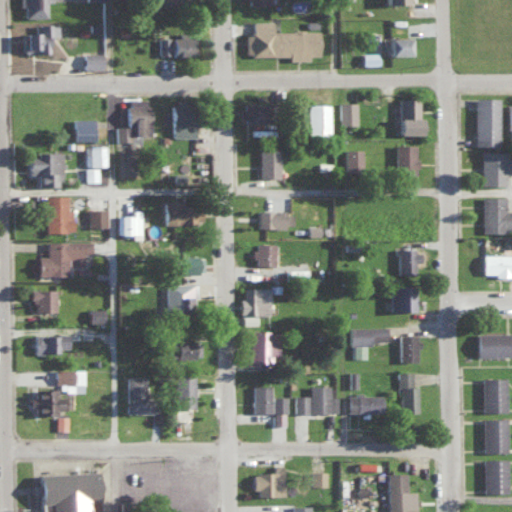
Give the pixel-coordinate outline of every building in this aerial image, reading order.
[(23,15),(44,15),(44,0),(45,0),(17,0),(17,5),(22,5),(23,15)] [(316,29),(270,29),(270,20),(250,20),(251,32),(243,32),(244,54),(286,54),(286,59),(307,58),(307,54),(316,54),(316,29)] [(47,22),(34,22),(34,30),(20,30),(20,51),(48,50),(47,22)] [(156,35),(157,54),(195,53),(195,36),(184,36),(184,34),(156,35)] [(407,36),(387,36),(387,53),(407,53),(407,36)] [(101,68),(101,52),(82,52),(82,68),(101,68)] [(497,96),(473,96),(472,142),(497,142),(497,96)] [(418,132),(417,97),(396,97),(397,133),(418,132)] [(147,133),(146,98),(125,98),(126,125),(114,125),(114,140),(129,139),(129,133),(147,133)] [(170,136),(192,136),(191,100),(169,100),(170,136)] [(337,101),(338,124),(355,123),(354,100),(337,101)] [(240,121),(270,121),(271,102),(240,101),(240,121)] [(327,131),(327,102),(305,102),(305,131),(327,131)] [(92,139),(92,118),(71,118),(71,139),(92,139)] [(253,128),(253,135),(273,134),(272,127),(253,128)] [(414,143),(393,143),(393,173),(415,173),(414,143)] [(82,144),(83,180),(97,180),(97,165),(104,165),(104,144),(82,144)] [(277,147),(257,147),(257,176),(277,176),(277,147)] [(359,147),(343,148),(343,163),(360,163),(359,147)] [(59,150),(35,150),(35,155),(25,155),(25,172),(36,172),(36,184),(58,184),(59,150)] [(478,183),(503,184),(504,173),(511,172),(511,151),(479,151),(478,183)] [(171,182),(184,182),(185,172),(172,171),(171,182)] [(43,231),(71,230),(71,209),(65,209),(64,194),(42,194),(43,231)] [(511,208),(504,209),(504,195),(480,195),(479,231),(504,232),(504,228),(511,227),(511,208)] [(162,223),(200,222),(199,204),(178,205),(178,199),(161,199),(162,223)] [(103,226),(104,207),(86,207),(86,225),(103,226)] [(116,214),(116,233),(139,232),(138,209),(130,209),(130,213),(116,214)] [(283,227),(283,209),(256,209),(255,226),(283,227)] [(36,274),(68,274),(68,266),(81,266),(80,253),(89,253),(89,239),(44,240),(44,254),(36,255),(36,274)] [(272,242),(252,241),(251,263),(272,264),(272,242)] [(395,248),(395,272),(417,272),(417,248),(395,248)] [(511,273),(511,252),(480,252),(481,274),(511,273)] [(196,254),(168,255),(168,272),(196,272),(196,254)] [(190,282),(163,283),(164,311),(191,310),(190,282)] [(388,309),(414,309),(414,284),(388,284),(388,309)] [(266,286),(242,286),(243,298),(237,298),(238,314),(266,313),(266,286)] [(53,288),(28,288),(28,299),(33,299),(33,310),(53,310),(53,288)] [(102,307),(87,307),(87,321),(102,321),(102,307)] [(365,356),(365,339),(384,339),(384,325),(348,326),(349,356),(365,356)] [(276,329),(248,329),(249,362),(277,361),(276,329)] [(198,356),(198,338),(182,339),(182,331),(168,332),(169,356),(198,356)] [(508,331),(474,332),(474,355),(508,355),(508,331)] [(66,346),(66,333),(32,333),(32,352),(57,352),(57,346),(66,346)] [(397,360),(415,360),(415,333),(396,333),(397,360)] [(82,390),(81,368),(55,368),(55,390),(82,390)] [(410,370),(396,370),(397,411),(415,410),(415,384),(410,384),(410,370)] [(192,372),(173,373),(174,406),(193,406),(192,372)] [(123,411),(146,412),(147,375),(124,375),(123,411)] [(503,376),(479,376),(479,410),(504,410),(503,376)] [(269,411),(269,384),(250,384),(250,411),(269,411)] [(293,394),(292,411),(335,412),(335,395),(327,395),(327,384),(307,384),(307,394),(293,394)] [(54,387),(34,387),(34,395),(27,396),(28,405),(33,405),(33,412),(62,411),(62,395),(55,395),(54,387)] [(379,411),(379,393),(345,393),(345,411),(379,411)] [(284,395),(270,395),(270,424),(284,424),(284,395)] [(66,429),(66,415),(54,414),(54,429),(66,429)] [(504,417),(480,417),(480,451),(504,450),(504,417)] [(505,457),(480,458),(481,492),(505,491),(505,457)] [(272,471),(251,471),(252,495),(282,495),(281,463),(272,463),(272,471)] [(36,473),(36,483),(30,483),(30,492),(38,492),(38,511),(96,511),(95,470),(36,473)] [(324,470),(309,470),(308,484),(323,485),(324,470)] [(404,471),(384,472),(385,511),(414,511),(413,490),(404,490),(404,471)]
